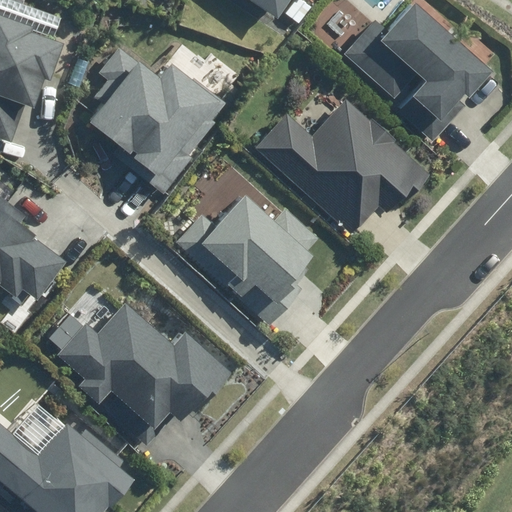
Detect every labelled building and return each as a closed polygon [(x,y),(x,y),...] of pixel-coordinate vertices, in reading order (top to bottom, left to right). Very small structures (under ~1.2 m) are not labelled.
[(251,0),(274,16),(284,0),(251,0)] [(490,66),(417,0),(408,0),(386,25),(375,15),(340,53),(393,101),(406,87),(413,93),(398,109),(430,139),(465,101),(461,98),(490,66)] [(0,137),(12,141),(25,100),(33,102),(42,73),(49,75),(61,37),(34,28),(36,21),(0,9),(0,137)] [(99,99),(85,117),(153,168),(144,179),(165,194),(232,105),(167,56),(157,69),(122,42),(86,89),(99,99)] [(284,109),(254,145),(353,228),(374,204),(389,217),(431,168),(346,96),(314,134),(284,109)] [(169,239),(173,243),(268,323),(286,302),(277,295),(324,240),(233,163),(169,239)] [(0,280),(17,293),(23,284),(39,296),(67,258),(19,221),(25,212),(0,193),(0,280)] [(96,399),(108,386),(151,424),(165,408),(183,423),(231,369),(183,325),(171,338),(126,298),(98,328),(87,319),(58,351),(80,370),(73,378),(96,399)] [(29,511),(95,511),(131,467),(63,414),(37,447),(0,418),(0,479),(34,506),(29,511)]
